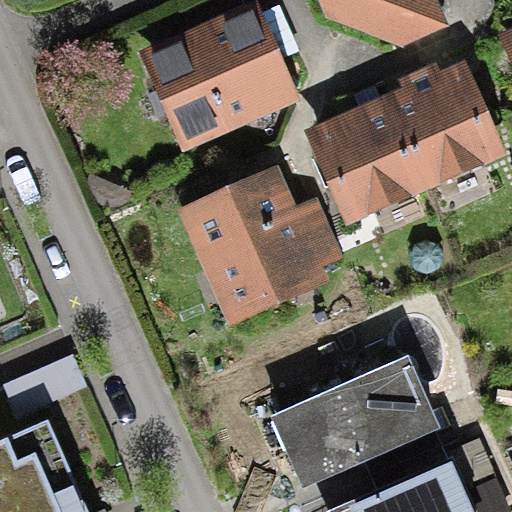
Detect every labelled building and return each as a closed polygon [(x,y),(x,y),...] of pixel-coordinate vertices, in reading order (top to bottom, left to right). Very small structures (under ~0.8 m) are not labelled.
[(431,0),(323,0),(329,13),(403,42),(442,24),(431,0)] [(154,58),(188,137),(285,95),(250,15),(154,58)] [(496,153),(464,79),(425,96),(391,111),(355,127),(318,143),(351,217),(424,185),(496,153)] [(207,249),(234,312),(314,277),(310,267),(334,257),(320,226),(296,236),(271,181),(218,204),(233,237),(207,249)] [(286,415),(314,479),(402,440),(406,450),(438,436),(405,362),(286,415)] [(87,511),(47,421),(0,442),(0,511),(87,511)] [(337,511),(471,511),(445,452),(414,466),(418,476),(337,511)]
